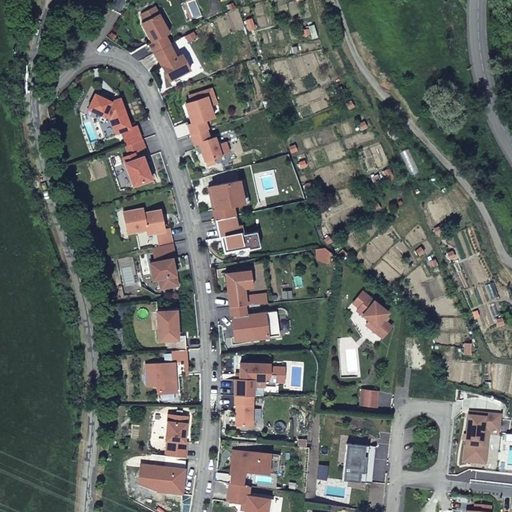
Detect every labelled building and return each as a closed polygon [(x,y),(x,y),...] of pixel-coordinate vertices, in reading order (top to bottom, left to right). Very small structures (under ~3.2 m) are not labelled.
[(150,43),(155,53),(170,44),(165,35),(169,33),(156,10),(154,11),(152,8),(141,14),(145,21),(141,23),(152,42),(150,43)] [(170,44),(155,53),(170,81),(191,69),(184,56),(178,59),(170,44)] [(212,89),(205,91),(210,105),(216,103),(212,89)] [(188,125),(191,135),(207,129),(208,129),(205,119),(213,117),(210,105),(205,91),(190,96),(192,102),(186,104),(193,123),(188,125)] [(122,134),(127,145),(142,139),(143,139),(138,126),(132,128),(122,101),(114,104),(96,96),(89,110),(112,120),(117,135),(122,134)] [(207,129),(191,135),(195,145),(200,143),(207,165),(215,162),(214,158),(229,152),(226,141),(218,144),(215,137),(210,139),(207,129)] [(127,145),(126,146),(130,155),(123,157),(134,185),(152,179),(143,157),(148,155),(142,139),(127,145)] [(249,202),(245,179),(240,180),(244,203),(249,202)] [(213,209),(216,219),(235,215),(233,205),(244,203),(240,180),(211,186),(216,208),(213,209)] [(158,246),(172,243),(169,229),(165,230),(161,210),(144,213),(143,208),(124,212),(128,233),(146,229),(147,234),(156,232),(158,246)] [(237,225),(235,215),(216,219),(220,237),(222,237),(224,236),(228,251),(249,247),(249,249),(260,247),(257,231),(244,234),(241,224),(237,225)] [(172,243),(158,246),(153,247),(156,262),(150,263),(154,279),(159,278),(161,289),(178,285),(173,259),(175,258),(172,243)] [(226,274),(231,307),(245,305),(246,305),(244,288),(252,286),(250,270),(226,274)] [(383,319),(388,312),(362,291),(353,303),(359,308),(357,310),(370,320),(377,326),(373,330),(382,337),(392,326),(383,319)] [(247,315),(245,305),(231,307),(235,341),(279,335),(276,310),(247,315)] [(166,340),(166,351),(171,351),(186,350),(185,335),(178,336),(176,310),(157,311),(159,340),(166,340)] [(370,320),(366,325),(373,330),(377,326),(370,320)] [(187,361),(186,350),(171,351),(172,362),(146,363),(148,385),(158,385),(158,392),(175,391),(174,376),(184,375),(183,362),(187,361)] [(235,379),(235,395),(253,396),(254,396),(254,385),(254,380),(264,380),(264,385),(275,386),(276,381),(284,382),(284,367),(270,366),(270,363),(240,363),(240,373),(236,373),(236,379),(235,379)] [(362,389),(361,405),(377,407),(378,391),(362,389)] [(236,404),(236,425),(237,425),(241,426),(252,426),(253,396),(235,395),(235,404),(236,404)] [(487,448),(489,431),(499,432),(500,415),(469,412),(464,462),(485,464),(487,448)] [(176,456),(186,457),(187,442),(185,441),(187,415),(168,414),(166,440),(167,440),(166,456),(176,456)] [(343,480),(372,483),(376,446),(346,442),(343,480)] [(233,450),(232,459),(236,459),(240,471),(245,472),(278,474),(279,454),(233,450)] [(175,459),(176,456),(166,456),(165,467),(141,464),(139,485),(154,490),(182,493),(185,460),(175,459)] [(231,473),(245,475),(245,472),(240,471),(236,459),(232,459),(231,473)] [(229,483),(244,485),(245,475),(231,473),(218,471),(217,481),(229,483)] [(271,511),(273,499),(248,495),(249,486),(244,485),(229,483),(227,500),(243,502),(242,509),(245,510),(245,511),(267,511),(271,511)]
